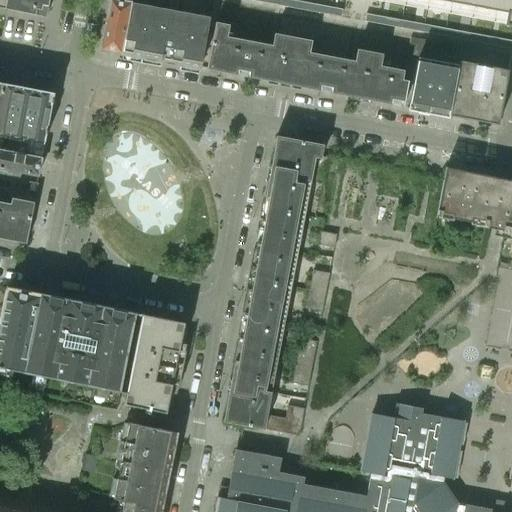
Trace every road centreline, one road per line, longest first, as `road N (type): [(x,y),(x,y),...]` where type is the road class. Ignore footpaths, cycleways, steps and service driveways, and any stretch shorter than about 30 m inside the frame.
road 1 (residential): [(508,152),(255,106)]
road 2 (residential): [(217,307),(184,511)]
road 3 (residential): [(217,307),(255,106)]
road 4 (residential): [(46,271),(80,98),(77,71)]
road 5 (residential): [(255,106),(77,71)]
road 6 (residential): [(46,271),(217,307)]
